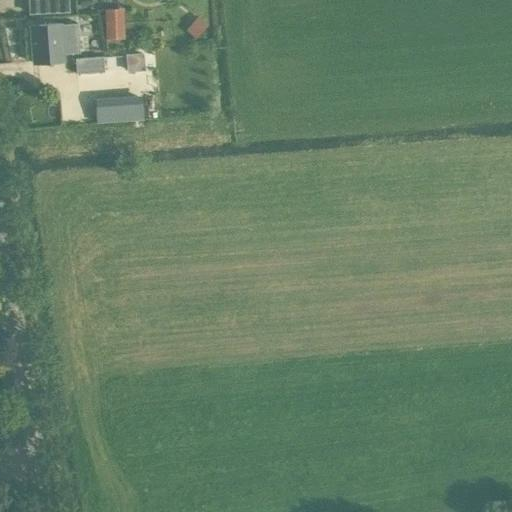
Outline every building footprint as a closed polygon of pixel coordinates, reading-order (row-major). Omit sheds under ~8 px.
[(27,0),(29,13),(69,11),(68,0),(27,0)] [(105,37),(119,37),(118,7),(104,7),(105,37)] [(205,25),(197,18),(189,27),(197,34),(205,25)] [(59,23),(30,26),(33,62),(63,59),(62,50),(73,49),(72,38),(61,39),(59,23)] [(77,72),(104,71),(116,70),(115,55),(75,57),(77,72)]
